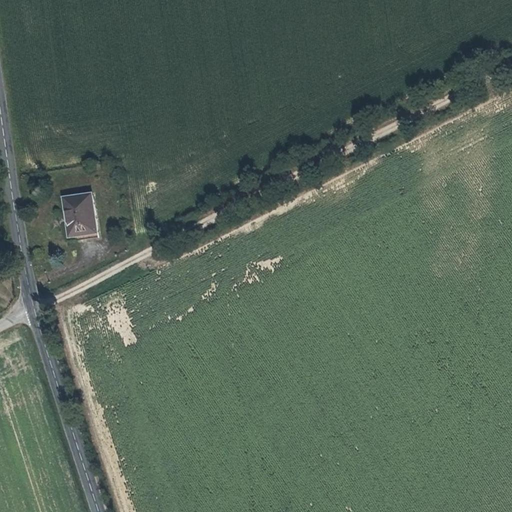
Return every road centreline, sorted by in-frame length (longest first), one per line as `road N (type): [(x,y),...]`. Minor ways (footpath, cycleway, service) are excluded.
road 1 (track): [(33,315),(511,69)]
road 2 (tertiary): [(33,315),(0,90)]
road 3 (tertiary): [(97,511),(33,315)]
